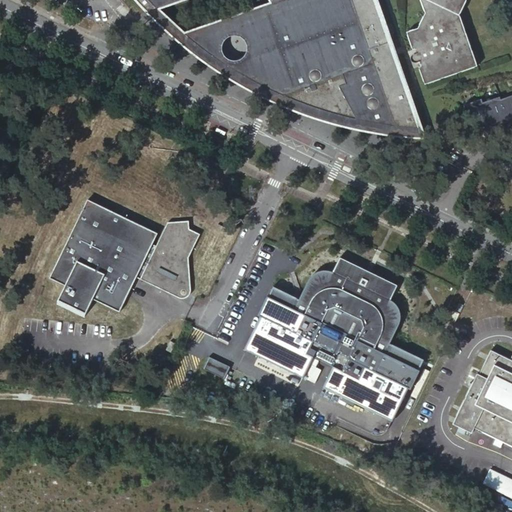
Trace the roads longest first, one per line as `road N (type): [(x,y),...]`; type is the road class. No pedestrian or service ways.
road 1 (tertiary): [(292,145),(0,4)]
road 2 (unclassified): [(292,145),(196,348),(198,373)]
road 3 (tertiary): [(511,253),(292,145)]
